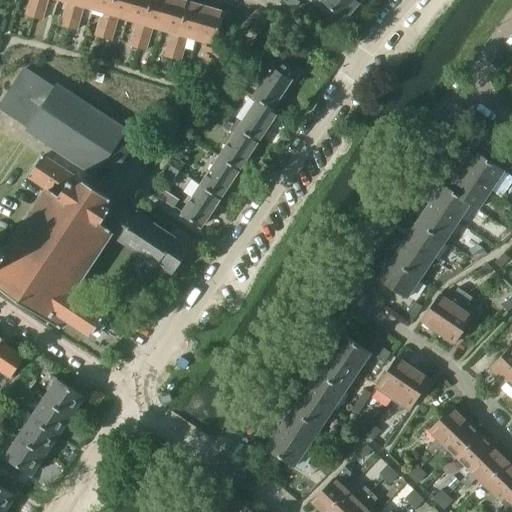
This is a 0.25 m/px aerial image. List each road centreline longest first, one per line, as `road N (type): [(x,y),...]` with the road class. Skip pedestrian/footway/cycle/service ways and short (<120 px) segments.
road 1 (residential): [(355,65),(132,395)]
road 2 (residential): [(511,434),(439,364),(327,278)]
road 3 (residential): [(327,278),(469,88)]
road 4 (residential): [(222,458),(327,278)]
road 5 (residential): [(132,395),(0,308)]
road 6 (residential): [(132,395),(55,511)]
road 7 (residential): [(355,65),(253,0)]
